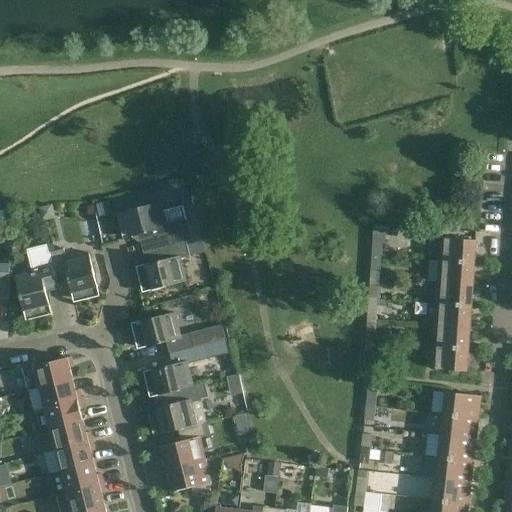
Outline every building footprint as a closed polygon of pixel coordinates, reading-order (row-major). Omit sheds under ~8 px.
[(144,253),(162,248),(186,242),(186,241),(192,240),(187,221),(166,226),(160,202),(120,212),(127,238),(139,235),(144,253)] [(150,263),(140,266),(147,291),(186,282),(180,259),(190,256),(205,252),(201,237),(192,240),(186,241),(186,242),(162,248),(147,252),(150,263)] [(439,260),(475,263),(476,241),(441,238),(439,260)] [(371,255),(381,256),(382,241),(372,240),(371,255)] [(58,287),(56,277),(55,277),(49,252),(47,244),(27,250),(32,273),(15,277),(25,317),(51,310),(46,290),(58,287)] [(64,249),(49,252),(55,277),(56,277),(57,284),(69,281),(73,299),(99,292),(89,253),(66,258),(64,249)] [(381,256),(371,255),(370,269),(380,270),(381,256)] [(438,282),(473,284),(475,263),(439,260),(438,282)] [(0,298),(9,299),(10,273),(0,273),(0,298)] [(425,281),(424,290),(437,291),(436,303),(472,306),(473,284),(438,282),(425,281)] [(368,299),(378,299),(379,284),(369,283),(368,299)] [(366,320),(376,321),(378,299),(368,299),(366,320)] [(436,303),(435,325),(470,328),(472,306),(436,303)] [(169,353),(194,347),(190,333),(180,335),(175,313),(135,323),(142,348),(166,342),(169,353)] [(376,327),(376,321),(366,320),(366,325),(365,342),(375,342),(376,327)] [(435,325),(433,347),(469,349),(470,328),(435,325)] [(375,342),(365,342),(364,356),(374,356),(375,342)] [(194,347),(169,353),(172,365),(147,371),(154,397),(173,392),(193,387),(193,386),(188,364),(197,361),(194,347)] [(467,371),(469,349),(433,347),(432,369),(467,371)] [(35,366),(34,362),(22,365),(28,391),(40,388),(73,379),(70,367),(74,366),(71,357),(35,366)] [(410,362),(388,359),(387,373),(408,376),(410,362)] [(73,379),(40,388),(45,408),(82,399),(80,390),(76,391),(73,379)] [(176,403),(151,409),(157,435),(178,430),(203,424),(207,423),(201,400),(200,397),(207,395),(204,384),(197,385),(193,386),(193,387),(173,392),(176,403)] [(365,405),(375,406),(377,391),(367,390),(365,405)] [(446,392),(443,414),(478,418),(481,396),(446,392)] [(36,412),(41,432),(83,421),(80,409),(84,408),(82,399),(45,408),(45,409),(36,412)] [(375,406),(365,405),(364,419),(374,420),(375,406)] [(443,414),(441,436),(476,440),(478,418),(443,414)] [(86,433),(83,421),(41,432),(36,433),(41,453),(55,449),(56,450),(93,441),(90,432),(86,433)] [(160,446),(166,469),(205,459),(200,437),(206,435),(203,424),(178,430),(181,441),(160,446)] [(362,433),(360,448),(370,449),(372,434),(362,433)] [(441,436),(438,457),(473,462),(476,440),(441,436)] [(55,449),(41,453),(47,475),(94,463),(91,451),(95,450),(93,441),(56,450),(55,449)] [(370,449),(360,448),(359,462),(368,463),(370,449)] [(438,457),(435,479),(471,483),(473,462),(438,457)] [(205,459),(166,469),(172,492),(192,487),(193,492),(208,492),(211,482),(205,459)] [(280,463),(269,462),(267,475),(279,476),(280,463)] [(97,475),(94,463),(47,475),(46,475),(51,497),(58,495),(67,493),(66,492),(103,483),(101,474),(97,475)] [(355,491),(365,492),(367,477),(357,476),(355,491)] [(468,505),(471,483),(435,479),(433,501),(468,505)] [(58,495),(62,511),(76,511),(105,505),(102,493),(106,492),(103,483),(66,492),(67,493),(58,495)] [(365,492),(355,491),(354,505),(364,506),(365,492)] [(239,511),(239,510),(216,507),(217,501),(205,500),(203,511),(239,511)] [(467,511),(468,505),(433,501),(431,511),(467,511)]
